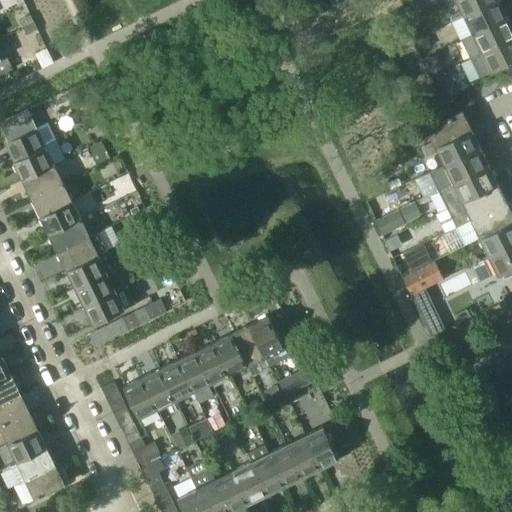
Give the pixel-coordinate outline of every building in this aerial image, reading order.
[(454,0),(460,11),(449,16),(452,22),(496,0),(454,0)] [(500,0),(496,0),(452,22),(453,26),(465,21),(472,35),(508,17),(500,0)] [(19,20),(22,27),(33,22),(29,15),(19,20)] [(511,24),(508,17),(472,35),(460,40),(469,58),(511,37),(511,24)] [(33,22),(22,27),(26,34),(36,29),(33,22)] [(408,29),(414,41),(424,36),(418,24),(408,29)] [(424,36),(414,41),(418,50),(428,45),(424,36)] [(511,37),(469,58),(471,63),(474,61),(481,76),(511,60),(511,37)] [(0,74),(12,68),(7,57),(0,60),(0,74)] [(426,68),(430,76),(438,72),(434,64),(426,68)] [(461,82),(464,89),(473,85),(469,78),(461,82)] [(461,110),(425,127),(431,142),(420,147),(423,152),(471,129),(461,110)] [(54,164),(45,145),(36,127),(7,141),(16,159),(13,161),(22,180),(54,164)] [(471,129),(423,152),(425,157),(436,151),(443,165),(480,147),(471,129)] [(57,139),(45,145),(54,164),(66,158),(57,139)] [(441,189),(489,166),(480,147),(443,165),(448,175),(436,180),(441,189)] [(54,164),(22,180),(30,198),(63,182),(54,164)] [(489,166),(441,189),(443,193),(454,188),(461,202),(498,184),(489,166)] [(63,182),(30,198),(39,216),(72,200),(63,182)] [(498,184),(461,202),(467,215),(456,220),(459,226),(507,202),(498,184)] [(72,200),(39,216),(48,233),(80,218),(72,200)] [(511,213),(507,202),(459,226),(461,230),(472,225),(478,238),(511,221),(511,213)] [(80,218),(48,233),(56,251),(89,235),(80,218)] [(476,262),(511,244),(511,221),(478,238),(485,251),(474,257),(476,262)] [(89,235),(56,251),(65,270),(98,254),(108,249),(98,230),(89,235)] [(511,244),(476,262),(478,267),(490,261),(497,275),(501,273),(503,279),(511,274),(511,244)] [(74,288),(107,272),(117,267),(108,249),(98,254),(65,270),(74,288)] [(476,262),(474,257),(465,261),(467,266),(476,262)] [(107,272),(74,288),(83,306),(115,290),(107,272)] [(452,309),(467,302),(458,283),(443,289),(452,309)] [(115,290),(83,306),(92,324),(124,308),(115,290)] [(160,299),(152,302),(157,315),(166,311),(160,299)] [(157,315),(152,302),(143,306),(150,319),(157,315)] [(150,319),(143,306),(136,310),(142,323),(150,319)] [(136,310),(128,314),(134,327),(142,323),(136,310)] [(128,314),(119,318),(126,331),(134,327),(128,314)] [(268,315),(249,324),(265,356),(283,347),(268,315)] [(119,318),(112,322),(118,335),(126,331),(119,318)] [(118,335),(112,322),(104,326),(110,338),(118,335)] [(249,324),(231,333),(246,365),(265,356),(249,324)] [(104,326),(96,330),(102,342),(110,338),(104,326)] [(96,330),(88,334),(94,346),(102,342),(96,330)] [(231,333),(213,341),(229,374),(246,365),(231,333)] [(213,341),(195,350),(211,383),(229,374),(213,341)] [(195,350),(177,359),(193,391),(211,383),(195,350)] [(2,358),(0,359),(0,380),(10,376),(2,358)] [(177,359),(159,368),(175,400),(193,391),(177,359)] [(308,364),(279,381),(286,393),(315,376),(308,364)] [(159,368),(141,377),(157,409),(175,400),(159,368)] [(10,376),(0,380),(0,403),(19,394),(10,376)] [(141,377),(123,386),(138,418),(157,409),(141,377)] [(113,381),(101,387),(105,396),(117,390),(113,381)] [(117,390),(105,396),(109,404),(121,398),(117,390)] [(19,394),(0,403),(0,424),(28,411),(19,394)] [(121,398),(109,404),(113,412),(125,406),(121,398)] [(125,406),(113,412),(116,420),(129,414),(125,406)] [(37,429),(28,411),(0,424),(0,426),(8,443),(37,429)] [(129,414),(116,420),(120,428),(133,421),(129,414)] [(133,421),(120,428),(124,435),(136,429),(133,421)] [(322,426),(304,435),(319,468),(338,459),(322,426)] [(45,447),(37,429),(8,443),(17,461),(45,447)] [(136,429),(124,435),(128,443),(140,437),(136,429)] [(304,435),(285,444),(301,477),(319,468),(304,435)] [(140,437),(128,443),(137,462),(159,452),(153,441),(144,445),(140,437)] [(285,444),(268,453),(284,485),(301,477),(285,444)] [(54,465),(45,447),(17,461),(10,465),(18,482),(54,465)] [(284,485),(268,453),(265,447),(246,455),(249,462),(265,494),(284,485)] [(249,462),(232,470),(248,503),(265,494),(249,462)] [(54,465),(18,482),(27,501),(64,484),(63,482),(62,482),(54,465)] [(228,511),(230,511),(214,479),(210,470),(191,479),(195,488),(207,511),(228,511)] [(232,470),(214,479),(230,511),(248,503),(232,470)] [(159,475),(147,481),(150,489),(163,483),(159,475)] [(163,483),(150,489),(154,498),(167,491),(163,483)] [(207,511),(195,488),(177,497),(184,511),(207,511)] [(167,491),(154,498),(158,506),(171,500),(167,491)] [(171,500),(158,506),(161,511),(163,511),(174,507),(171,500)]
